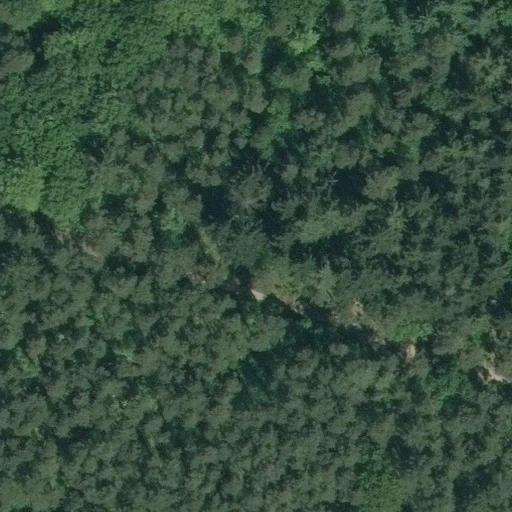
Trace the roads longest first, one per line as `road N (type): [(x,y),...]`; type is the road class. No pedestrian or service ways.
road 1 (track): [(0,217),(511,384)]
road 2 (track): [(377,339),(333,511)]
